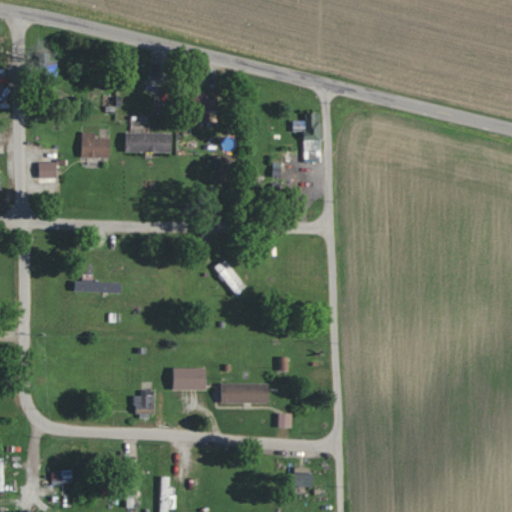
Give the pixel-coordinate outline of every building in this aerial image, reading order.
[(219,97),(201,96),(201,109),(218,109),(219,97)] [(293,120),(293,131),(304,131),(304,151),(321,151),(320,112),(304,112),(305,120),(293,120)] [(110,156),(111,138),(95,137),(96,131),(82,131),(81,156),(110,156)] [(126,151),(172,152),(173,132),(126,131),(126,151)] [(57,176),(57,161),(38,161),(39,177),(57,176)] [(213,269),(237,295),(248,285),(224,259),(213,269)] [(76,279),(76,291),(123,292),(123,281),(94,280),(94,274),(84,273),(84,280),(76,279)] [(175,367),(175,389),(208,388),(208,366),(175,367)] [(221,402),(270,402),(270,382),(221,382),(221,402)] [(155,413),(154,389),(141,390),(141,395),(134,395),(135,414),(155,413)] [(292,427),(292,412),(279,412),(279,427),(292,427)] [(73,484),(72,469),(51,470),(52,485),(73,484)] [(174,510),(175,475),(161,475),(161,510),(174,510)]
